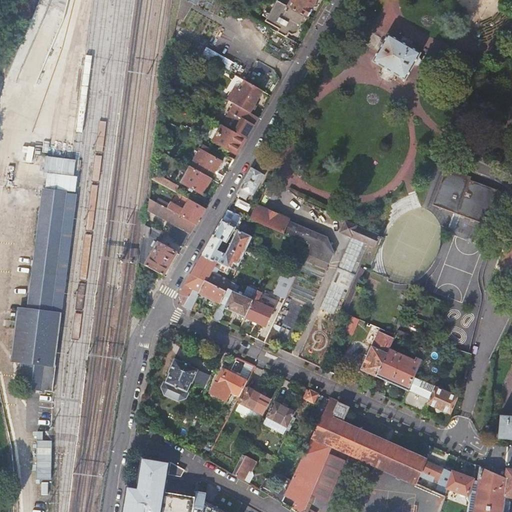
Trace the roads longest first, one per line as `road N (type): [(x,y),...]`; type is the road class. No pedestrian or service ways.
road 1 (residential): [(157,308),(340,0)]
road 2 (residential): [(157,308),(459,441)]
road 3 (residential): [(108,511),(125,411),(157,308)]
